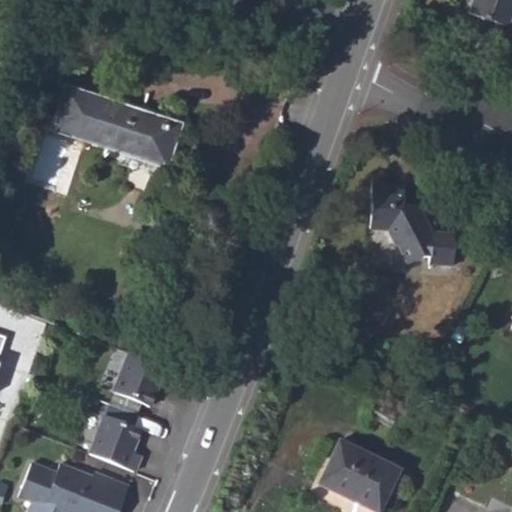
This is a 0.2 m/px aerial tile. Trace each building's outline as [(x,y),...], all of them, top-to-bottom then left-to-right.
[(511,0),(473,0),(469,12),(506,26),(511,8),(511,0)] [(52,119),(111,139),(109,147),(164,165),(176,131),(135,117),(137,112),(63,87),(52,119)] [(50,127),(109,147),(111,139),(52,119),(50,127)] [(367,225),(384,227),(402,261),(420,253),(425,253),(424,262),(448,264),(452,234),(430,233),(415,206),(403,205),(404,188),(389,187),(389,181),(372,180),(367,225)] [(173,373),(128,355),(114,393),(141,404),(149,407),(158,384),(168,388),(173,373)] [(141,404),(114,393),(109,404),(134,414),(137,415),(141,404)] [(134,414),(109,404),(105,416),(130,426),(134,414)] [(89,454),(135,472),(141,456),(132,453),(140,430),(130,426),(105,416),(89,454)] [(317,483),(376,511),(397,468),(338,438),(317,483)] [(118,511),(129,486),(94,473),(93,477),(59,464),(56,473),(31,463),(18,497),(31,502),(27,511),(52,511),(53,511),(55,511),(118,511)]
